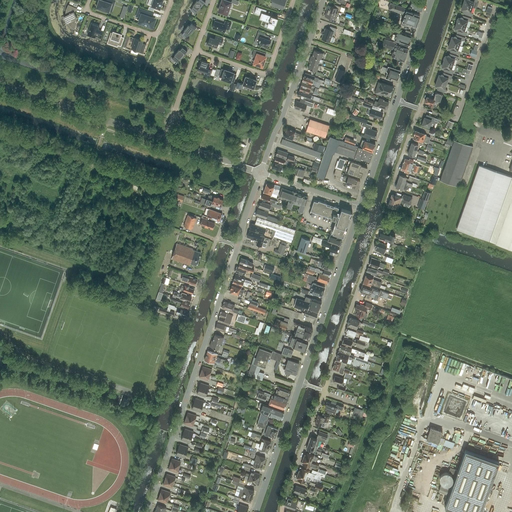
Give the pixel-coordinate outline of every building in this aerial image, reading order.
[(112,12),(116,0),(115,0),(97,0),(97,2),(98,3),(96,8),(109,12),(109,11),(112,12)] [(154,0),(152,7),(156,8),(155,9),(159,10),(159,9),(160,10),(163,0),(154,0)] [(206,2),(203,0),(199,0),(198,1),(193,6),(194,7),(191,10),(195,13),(196,14),(194,16),(195,16),(206,2)] [(239,1),(236,0),(228,0),(229,0),(227,0),(221,0),(217,12),(227,15),(232,3),(238,5),(239,1)] [(421,11),(424,3),(416,0),(412,0),(410,7),(421,11)] [(478,0),(464,0),(463,4),(472,7),(475,8),(478,0)] [(416,26),(420,15),(406,10),(407,8),(390,3),(388,9),(402,13),(401,16),(404,17),(401,24),(406,26),(408,23),(416,26)] [(329,5),(327,11),(337,14),(338,10),(340,11),(341,7),(334,4),(333,7),(329,5)] [(472,7),(463,4),(461,9),(463,10),(463,11),(464,12),(463,14),(472,17),(473,14),(470,13),(472,7)] [(70,26),(72,28),(74,30),(77,22),(76,19),(77,19),(75,13),(77,9),(68,5),(66,10),(67,10),(66,13),(66,16),(65,17),(64,17),(67,24),(68,23),(70,26)] [(259,18),(263,20),(269,22),(267,28),(274,30),(278,18),(265,13),(267,10),(257,7),(254,13),(260,15),(259,18)] [(139,9),(137,16),(141,18),(139,22),(152,27),(155,18),(152,17),(153,13),(139,9)] [(337,14),(327,11),(325,16),(335,20),(337,14)] [(458,17),(457,23),(466,26),(468,21),(471,22),(472,19),(463,15),(462,17),(461,17),(461,18),(460,18),(458,17)] [(231,23),(225,20),(224,24),(215,21),(212,28),(215,29),(215,30),(218,31),(218,30),(225,33),(226,28),(229,29),(231,23)] [(91,23),(87,35),(96,37),(96,36),(101,38),(103,31),(98,30),(99,26),(91,23)] [(189,26),(189,25),(184,31),(185,32),(182,35),(187,39),(185,41),(186,41),(197,27),(192,23),(191,24),(189,26)] [(464,32),(466,26),(457,23),(455,29),(456,29),(456,30),(457,30),(457,31),(457,33),(466,36),(467,33),(464,32)] [(335,35),(337,29),(330,26),(329,30),(325,28),(321,39),(330,42),(330,41),(334,43),(335,38),(331,37),(332,34),(335,35)] [(122,34),(114,31),(113,31),(113,33),(111,32),(111,33),(111,34),(110,37),(111,37),(110,39),(111,39),(109,43),(117,46),(117,47),(118,45),(121,46),(122,42),(119,41),(122,34)] [(398,31),(396,35),(393,34),(391,39),(400,42),(399,43),(408,46),(410,41),(412,36),(398,31)] [(270,41),(271,40),(264,38),(265,35),(258,32),(256,39),(259,40),(258,43),(268,47),(269,45),(270,45),(271,41),(270,41)] [(452,37),(450,42),(459,45),(461,40),(464,41),(465,38),(456,35),(455,36),(455,37),(454,37),(452,37)] [(221,45),(223,39),(224,39),(216,36),(214,39),(210,38),(209,41),(208,41),(207,45),(212,47),(212,46),(217,47),(218,44),(221,45)] [(142,43),(143,41),(135,38),(132,49),(139,51),(138,52),(143,54),(146,45),(142,43)] [(394,50),(406,54),(408,49),(396,45),(396,43),(385,39),(382,46),(394,50)] [(457,51),(459,45),(450,42),(448,48),(450,48),(450,49),(450,50),(451,50),(450,52),(459,55),(460,52),(457,51)] [(183,47),(180,51),(180,50),(175,56),(176,56),(173,60),(177,63),(176,65),(188,51),(183,47)] [(265,53),(254,49),(252,56),(255,57),(253,64),(263,68),(267,56),(265,55),(265,53)] [(312,56),(320,59),(321,60),(323,53),(314,50),(312,56)] [(404,61),(406,54),(394,50),(392,56),(404,61)] [(445,56),(444,61),(453,64),(455,59),(458,60),(459,57),(450,54),(449,56),(449,55),(448,56),(447,56),(445,56)] [(310,63),(318,65),(320,59),(312,56),(311,56),(309,62),(310,63)] [(210,63),(200,60),(197,70),(207,72),(205,76),(209,78),(212,70),(208,69),(210,63)] [(453,64),(444,61),(442,67),(443,67),(443,68),(444,68),(444,69),(444,71),(453,74),(454,71),(451,70),(453,64)] [(318,65),(310,63),(308,69),(316,71),(315,74),(322,76),(323,74),(317,72),(319,65),(318,65)] [(388,67),(388,68),(383,67),(381,70),(388,72),(386,78),(391,80),(391,78),(397,80),(401,71),(388,67)] [(341,82),(345,71),(340,68),(335,80),(341,82)] [(234,72),(224,69),(224,70),(221,69),(219,77),(222,78),(222,79),(222,80),(225,81),(226,81),(227,79),(234,82),(237,74),(234,73),(234,72)] [(304,77),(318,82),(319,79),(315,77),(315,76),(305,73),(304,77)] [(439,75),(437,80),(446,83),(448,78),(451,79),(452,76),(443,73),(442,75),(441,75),(439,75)] [(257,80),(245,76),(242,85),(246,86),(250,88),(250,87),(254,89),(257,80)] [(318,82),(304,77),(303,81),(315,86),(316,84),(318,85),(317,85),(322,87),(324,84),(318,82)] [(446,83),(437,80),(435,86),(437,86),(437,87),(437,88),(438,88),(437,90),(446,93),(447,90),(444,89),(446,83)] [(390,96),(393,87),(386,84),(379,82),(375,93),(382,96),(383,93),(390,96)] [(320,98),(311,95),(299,91),(298,96),(305,98),(310,99),(319,102),(320,98)] [(436,104),(437,101),(440,102),(442,95),(436,92),(434,98),(428,96),(428,97),(427,97),(425,102),(426,102),(426,103),(429,104),(429,105),(433,107),(434,104),(436,104)] [(387,109),(389,102),(384,101),(384,100),(380,98),(378,102),(375,101),(374,104),(387,109)] [(314,103),(305,101),(304,104),(297,101),(295,108),(304,111),(306,105),(312,107),(314,103)] [(372,108),(369,115),(376,118),(376,117),(381,118),(383,112),(372,108)] [(366,123),(368,120),(351,114),(350,117),(363,122),(366,123)] [(434,128),(436,122),(439,123),(440,119),(427,115),(425,118),(424,117),(422,125),(429,127),(429,126),(434,128)] [(325,137),(329,126),(310,119),(306,131),(325,137)] [(372,126),(366,123),(363,122),(361,126),(363,127),(360,136),(370,139),(371,136),(375,137),(377,131),(371,129),(372,126)] [(287,128),(285,132),(301,138),(301,137),(302,137),(302,136),(301,136),(302,135),(295,132),(295,131),(287,128)] [(415,135),(429,140),(430,138),(427,136),(425,136),(426,135),(421,133),(420,132),(416,131),(414,134),(415,135)] [(285,132),(283,136),(293,140),(293,139),(300,141),(301,138),(285,132)] [(434,142),(429,140),(415,135),(413,139),(418,140),(418,141),(419,141),(423,142),(424,141),(425,141),(425,142),(433,145),(434,142)] [(358,147),(338,140),(330,136),(316,176),(324,179),(333,153),(334,154),(334,151),(354,158),(360,160),(369,163),(373,152),(358,147)] [(356,141),(346,137),(344,141),(355,145),(356,141)] [(373,152),(376,144),(362,140),(360,146),(359,145),(358,146),(373,152)] [(473,147),(455,140),(454,140),(453,146),(452,146),(440,180),(459,187),(473,147)] [(238,152),(243,153),(247,143),(242,141),(238,152)] [(315,143),(313,148),(323,152),(325,146),(315,143)] [(286,159),(288,153),(278,150),(276,155),(286,159)] [(511,153),(511,154),(511,155),(511,162),(509,171),(511,171),(511,176),(479,165),(457,229),(497,243),(497,244),(511,248),(511,153)] [(290,161),(287,160),(282,158),(282,159),(276,157),(275,160),(289,165),(293,166),(295,167),(296,162),(293,161),(293,162),(290,161)] [(343,159),(340,158),(339,161),(337,161),(335,168),(336,169),(334,174),(336,175),(335,178),(343,180),(344,177),(341,176),(342,174),(341,174),(346,159),(343,159)] [(413,163),(414,160),(409,159),(409,160),(405,158),(404,162),(403,164),(414,168),(415,165),(416,164),(413,163)] [(366,172),(367,168),(361,165),(361,164),(351,161),(349,160),(345,171),(347,172),(361,177),(363,173),(359,172),(360,170),(366,172)] [(284,172),(285,168),(282,167),(283,165),(280,164),(280,163),(277,162),(276,163),(274,163),(272,168),(284,172)] [(413,171),(414,168),(403,164),(403,165),(401,169),(405,171),(404,172),(409,173),(410,171),(413,172),(413,171)] [(303,177),(305,171),(295,167),(293,166),(292,169),(296,170),(295,174),(303,177)] [(358,188),(360,180),(355,178),(355,179),(352,178),(348,177),(344,175),(343,180),(347,182),(346,183),(352,186),(358,188)] [(398,178),(399,178),(398,181),(407,184),(406,186),(408,186),(409,187),(410,184),(407,183),(408,182),(405,181),(407,177),(400,175),(400,176),(399,176),(398,178)] [(407,189),(408,186),(406,186),(407,184),(398,181),(396,187),(402,189),(403,189),(406,190),(407,189)] [(267,183),(265,188),(279,192),(280,190),(276,189),(273,188),(274,185),(267,183)] [(205,187),(203,192),(211,195),(213,190),(205,187)] [(292,191),(282,188),(279,196),(289,200),(289,201),(293,203),(294,202),(305,206),(308,197),(297,193),(297,192),(292,190),(292,191)] [(430,193),(424,191),(422,198),(428,200),(430,193)] [(184,196),(176,193),(173,199),(182,203),(184,196)] [(219,202),(222,203),(224,198),(218,196),(215,194),(214,196),(211,195),(210,197),(208,197),(208,198),(219,202)] [(261,199),(273,203),(275,203),(276,201),(273,199),(273,200),(270,199),(271,196),(263,194),(261,199)] [(410,203),(412,198),(403,194),(402,198),(392,194),(388,206),(400,210),(402,205),(400,205),(401,202),(405,203),(404,206),(409,207),(410,205),(411,205),(412,203),(410,203)] [(206,199),(205,204),(208,205),(210,206),(211,204),(212,204),(212,205),(215,206),(220,207),(222,203),(219,202),(208,198),(207,197),(206,199)] [(427,201),(420,199),(417,207),(424,209),(427,201)] [(326,205),(327,203),(318,200),(318,202),(314,200),(311,210),(338,219),(333,233),(343,237),(350,216),(352,212),(341,208),(340,212),(337,211),(339,207),(334,206),(334,207),(326,205)] [(269,211),(271,205),(262,202),(262,203),(260,203),(258,207),(269,211)] [(222,213),(210,209),(211,206),(210,206),(208,205),(207,208),(209,209),(207,216),(203,215),(202,217),(208,219),(208,217),(219,221),(222,213)] [(279,219),(275,218),(267,215),(268,212),(265,211),(264,212),(258,209),(256,214),(266,218),(266,217),(269,218),(268,220),(274,221),(278,223),(279,219)] [(193,229),(197,218),(188,215),(184,226),(193,229)] [(215,223),(202,219),(200,226),(209,229),(209,228),(213,229),(215,223)] [(295,230),(264,219),(262,226),(273,229),(271,236),(273,237),(273,238),(276,239),(277,237),(291,242),(295,230)] [(266,228),(255,224),(252,223),(250,229),(264,234),(265,231),(267,232),(268,229),(266,229),(266,228)] [(249,230),(248,235),(253,236),(252,237),(253,239),(258,241),(256,245),(262,247),(265,237),(259,235),(259,234),(249,230)] [(381,233),(379,238),(393,243),(395,236),(390,235),(390,236),(381,233)] [(342,240),(341,239),(340,240),(336,238),(336,237),(330,235),(328,241),(340,245),(342,240)] [(306,253),(310,240),(302,237),(297,250),(306,253)] [(312,241),(330,248),(329,251),(330,251),(329,254),(333,256),(335,253),(338,254),(340,246),(313,237),(312,241)] [(391,243),(388,242),(387,245),(376,241),(374,246),(376,247),(375,250),(379,252),(379,253),(384,254),(386,247),(389,248),(391,243)] [(196,265),(201,253),(193,250),(194,249),(177,243),(171,259),(190,265),(190,263),(196,265)] [(283,256),(286,245),(280,243),(278,249),(277,253),(283,256)] [(252,267),(253,263),(249,261),(250,261),(241,258),(240,263),(252,267)] [(384,268),(385,264),(380,262),(380,261),(376,259),(375,260),(371,259),(370,263),(371,263),(370,265),(378,268),(378,266),(384,268)] [(323,263),(316,260),(315,260),(313,264),(331,271),(333,264),(324,261),(323,263)] [(239,267),(247,270),(253,272),(254,268),(240,264),(239,265),(238,266),(239,266),(239,267)] [(275,267),(265,264),(263,269),(273,273),(275,267)] [(309,265),(308,269),(320,273),(323,274),(330,276),(331,273),(332,273),(332,272),(324,269),(323,271),(319,270),(320,269),(309,265)] [(245,275),(247,270),(239,267),(237,266),(235,272),(245,275)] [(389,274),(389,273),(383,272),(378,270),(377,271),(368,267),(367,271),(371,273),(371,274),(376,275),(377,272),(391,277),(392,275),(389,274)] [(250,279),(259,282),(261,277),(252,273),(250,279)] [(320,273),(319,276),(318,280),(328,284),(330,277),(330,276),(323,274),(320,273)] [(366,274),(364,279),(381,285),(382,282),(374,279),(374,280),(373,280),(373,277),(366,274)] [(236,275),(234,279),(244,282),(248,283),(248,284),(251,285),(252,282),(245,279),(245,278),(236,275)] [(195,285),(197,279),(194,278),(194,277),(190,276),(189,277),(185,276),(184,281),(195,285)] [(313,283),(313,280),(308,278),(307,281),(312,283),(310,291),(322,296),(325,287),(313,283)] [(381,285),(364,279),(363,284),(370,286),(371,284),(372,284),(372,285),(380,287),(381,285)] [(232,285),(231,288),(243,293),(244,290),(243,289),(242,290),(240,289),(241,287),(233,284),(233,285),(232,285)] [(192,294),(194,289),(188,287),(189,286),(185,285),(184,287),(181,286),(180,289),(192,294)] [(374,297),(375,293),(379,294),(378,296),(387,299),(389,293),(380,290),(380,291),(362,285),(360,291),(369,295),(369,296),(374,297)] [(243,293),(231,288),(230,291),(231,292),(231,293),(241,297),(243,293)] [(190,301),(191,297),(186,295),(186,294),(182,293),(181,294),(174,292),(173,296),(176,297),(176,296),(180,297),(180,298),(184,300),(185,299),(190,301)] [(190,303),(176,298),(171,296),(170,299),(181,303),(181,306),(188,308),(190,303)] [(318,312),(322,302),(306,297),(304,301),(296,298),(293,306),(304,310),(305,308),(318,312)] [(238,313),(238,311),(233,309),(235,305),(224,302),(222,308),(238,313)] [(365,312),(367,308),(371,309),(372,304),(366,302),(365,306),(360,304),(360,305),(357,304),(355,309),(358,310),(356,315),(363,318),(363,317),(365,317),(367,317),(368,314),(367,313),(365,312)] [(186,311),(174,307),(175,306),(169,304),(167,310),(160,307),(160,308),(154,306),(153,309),(173,316),(175,312),(170,311),(171,308),(177,310),(176,313),(179,314),(180,313),(185,315),(186,311)] [(250,304),(247,308),(265,314),(267,310),(257,306),(250,304)] [(302,312),(302,313),(316,318),(318,313),(306,309),(305,313),(302,312)] [(218,321),(230,325),(233,315),(221,311),(219,316),(220,316),(218,321)] [(246,317),(238,314),(236,321),(244,323),(246,317)] [(359,325),(360,322),(359,321),(360,321),(350,317),(347,326),(357,329),(358,325),(359,325)] [(285,331),(289,319),(285,318),(284,321),(277,319),(274,326),(279,328),(279,329),(285,331)] [(260,335),(264,323),(260,322),(258,328),(257,327),(255,334),(260,335)] [(217,323),(215,329),(225,332),(227,327),(217,323)] [(295,334),(309,339),(311,335),(313,329),(296,323),(295,325),(298,326),(296,330),(295,330),(294,333),(295,334)] [(362,334),(363,331),(358,329),(357,330),(348,327),(348,328),(346,328),(346,330),(346,331),(345,334),(354,336),(356,332),(362,334)] [(215,334),(213,340),(221,344),(222,344),(224,337),(215,334)] [(305,350),(308,341),(291,335),(288,344),(305,350)] [(351,347),(353,341),(344,338),(342,344),(351,347)] [(221,344),(213,340),(212,340),(210,346),(219,350),(221,344)] [(359,351),(352,348),(341,345),(339,349),(345,351),(345,352),(350,354),(351,351),(365,356),(365,354),(365,353),(359,351)] [(293,351),(284,347),(282,354),(291,357),(293,351)] [(265,368),(271,352),(260,348),(256,359),(254,358),(248,375),(257,378),(260,379),(261,376),(258,375),(261,367),(265,368)] [(225,360),(219,358),(216,357),(218,354),(208,351),(205,360),(214,364),(215,361),(224,364),(225,360)] [(347,363),(349,357),(353,359),(354,356),(340,351),(338,352),(336,357),(337,359),(341,360),(342,360),(342,361),(347,363)] [(282,358),(283,355),(277,352),(274,360),(277,361),(279,356),(282,358)] [(288,359),(286,366),(297,369),(299,363),(288,359)] [(344,368),(344,367),(345,364),(335,360),(333,369),(339,371),(340,373),(343,374),(344,372),(346,372),(344,377),(351,379),(352,374),(349,373),(350,370),(344,368)] [(297,369),(286,366),(284,365),(283,369),(285,370),(286,370),(285,372),(290,374),(290,372),(296,374),(297,369)] [(203,366),(201,372),(210,375),(212,369),(203,366)] [(208,380),(210,375),(201,372),(199,377),(208,380)] [(344,383),(343,382),(344,379),(335,376),(333,382),(339,384),(339,385),(337,389),(345,391),(346,388),(343,387),(344,386),(345,384),(344,383)] [(199,388),(207,391),(209,386),(201,383),(199,388)] [(289,398),(291,391),(279,387),(277,394),(289,398)] [(205,397),(207,391),(199,388),(197,394),(205,397)] [(287,403),(289,398),(276,393),(274,396),(272,396),(272,398),(287,403)] [(193,403),(202,406),(204,401),(195,398),(193,403)] [(269,404),(285,410),(287,404),(271,399),(269,404)] [(284,411),(263,404),(260,402),(258,407),(262,408),(260,412),(281,419),(284,411)] [(342,410),(344,405),(337,403),(336,405),(327,402),(324,409),(328,410),(327,411),(331,413),(332,412),(335,413),(336,408),(342,410)] [(202,406),(193,403),(192,409),(200,412),(202,406)] [(365,411),(355,407),(352,414),(359,417),(362,418),(365,411)] [(188,412),(186,418),(194,421),(196,415),(188,412)] [(331,420),(332,417),(330,416),(323,414),(322,416),(318,415),(315,424),(323,427),(325,426),(325,424),(325,423),(322,422),(324,419),(328,420),(329,419),(331,420)] [(260,415),(258,421),(267,424),(269,418),(260,415)] [(193,426),(194,421),(186,418),(184,424),(193,426)] [(267,424),(258,421),(257,425),(267,429),(265,434),(275,437),(278,428),(267,424)] [(438,443),(443,431),(431,427),(426,439),(438,443)] [(183,434),(192,437),(193,432),(185,429),(183,434)] [(461,430),(460,433),(456,431),(453,440),(459,441),(460,437),(464,438),(466,431),(461,430)] [(315,445),(317,446),(318,446),(319,443),(320,440),(325,442),(326,439),(328,434),(319,431),(317,436),(318,436),(317,439),(311,437),(309,443),(315,445)] [(192,437),(183,434),(181,440),(190,443),(192,437)] [(453,449),(455,442),(446,438),(443,445),(453,449)] [(262,439),(260,444),(269,447),(271,442),(262,439)] [(269,447),(260,444),(256,443),(255,447),(259,448),(259,450),(267,453),(269,447)] [(315,445),(309,443),(307,449),(313,451),(316,452),(317,446),(315,445)] [(178,449),(186,452),(188,447),(180,444),(178,449)] [(186,452),(178,449),(176,455),(184,458),(186,452)] [(459,511),(480,511),(499,462),(465,450),(445,507),(459,511)] [(316,463),(317,458),(318,457),(314,456),(314,455),(308,453),(307,452),(306,453),(305,453),(304,456),(304,457),(305,457),(304,459),(316,463)] [(257,455),(255,460),(263,463),(265,458),(257,455)] [(170,464),(179,467),(181,461),(172,458),(170,464)] [(316,463),(304,459),(303,458),(303,459),(302,463),(303,463),(303,465),(310,467),(311,466),(314,467),(315,465),(319,467),(319,464),(316,463)] [(261,469),(263,463),(255,460),(253,466),(261,469)] [(177,472),(179,467),(170,464),(168,470),(177,472)] [(298,473),(311,477),(314,478),(315,476),(314,476),(315,475),(312,474),(312,473),(308,472),(309,471),(302,468),(301,469),(300,469),(299,472),(298,473)] [(245,476),(249,477),(258,480),(260,474),(251,471),(250,474),(246,473),(245,476)] [(311,477),(298,473),(299,474),(299,475),(298,474),(298,475),(296,479),(297,479),(298,479),(297,480),(298,480),(305,482),(305,481),(309,482),(311,477)] [(167,474),(165,479),(173,482),(175,477),(167,474)] [(256,485),(258,480),(249,477),(247,482),(256,485)] [(173,482),(165,479),(163,485),(172,488),(173,482)] [(306,496),(307,493),(304,492),(306,489),(296,485),(295,489),(294,489),(294,490),(294,491),(294,492),(303,495),(306,496)] [(448,495),(450,489),(441,485),(439,491),(448,495)] [(241,489),(240,492),(252,496),(254,491),(244,487),(243,490),(241,489)] [(160,495),(168,498),(170,492),(161,489),(160,495)] [(250,502),(252,496),(240,492),(238,496),(242,498),(242,499),(250,502)] [(168,498),(160,495),(158,500),(166,503),(168,498)] [(295,509),(298,501),(293,500),(288,499),(287,501),(285,501),(284,506),(295,509)]
